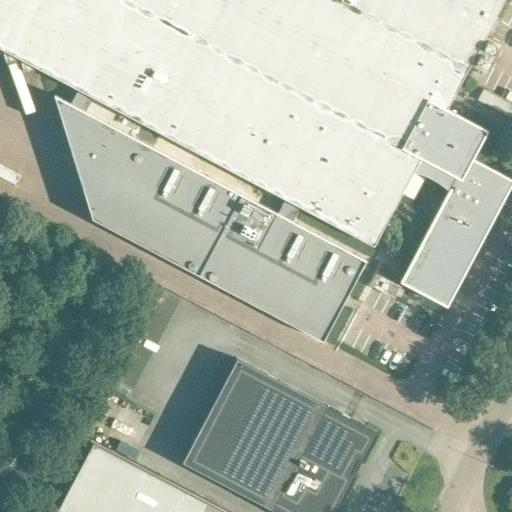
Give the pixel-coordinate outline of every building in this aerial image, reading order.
[(400,281),(446,306),(511,182),(511,179),(472,158),(487,130),(446,108),(503,0),(0,0),(0,48),(1,48),(5,62),(19,57),(23,71),(36,67),(78,89),(70,103),(53,94),(92,218),(323,341),(366,259),(294,221),(301,207),(373,245),(412,171),(418,173),(423,174),(428,176),(433,179),(437,181),(441,184),(444,187),(448,190),(400,281)] [(495,46),(495,45),(494,44),(494,43),(492,43),(490,42),(489,42),(488,42),(487,43),(486,43),(485,44),(485,45),(484,46),(484,47),(484,48),(484,49),(484,50),(485,51),(485,52),(487,53),(488,54),(489,54),(490,54),(492,54),(493,53),(494,52),(495,52),(495,50),(496,49),(496,48),(495,46)] [(488,62),(488,61),(488,60),(487,59),(486,58),(485,57),(484,57),(483,56),(481,56),(479,57),(478,58),(477,59),(477,60),(477,61),(477,63),(477,64),(477,65),(478,66),(479,67),(481,68),(482,68),(484,68),(485,67),(486,67),(486,66),(487,65),(488,64),(488,63),(488,62)] [(376,274),(370,285),(394,298),(400,286),(376,274)] [(378,432),(352,418),(236,358),(181,462),(276,511),(336,511),(356,474),(352,472),(358,460),(362,462),(378,432)] [(56,511),(224,511),(93,443),(56,511)]
